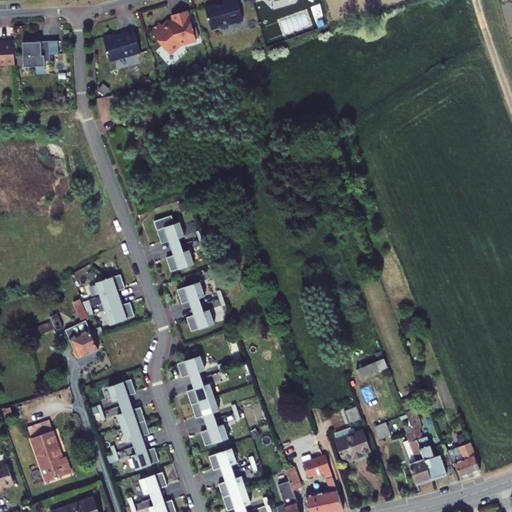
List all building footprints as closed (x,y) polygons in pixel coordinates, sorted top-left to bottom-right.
[(223,0),(224,3),(205,7),(212,29),(218,27),(222,29),(228,27),(230,24),(243,20),(237,0),(223,0)] [(322,8),(324,15),(337,15),(334,5),(322,8)] [(169,52),(173,53),(181,45),(197,41),(188,10),(171,15),(173,20),(168,22),(163,26),(160,23),(152,30),(155,33),(153,35),(169,52)] [(103,37),(111,61),(141,52),(134,29),(122,33),(122,34),(116,36),(115,33),(103,37)] [(0,65),(15,64),(14,41),(1,42),(1,43),(0,43),(0,65)] [(50,41),(23,42),(24,66),(45,65),(45,61),(51,60),(50,41)] [(154,221),(162,243),(170,241),(172,248),(181,245),(179,238),(185,236),(180,222),(175,223),(172,215),(154,221)] [(357,222),(345,228),(347,233),(359,227),(357,222)] [(181,245),(172,248),(174,255),(167,257),(171,271),(194,263),(189,250),(184,251),(181,245)] [(101,296),(104,303),(120,298),(118,291),(125,288),(121,274),(96,282),(101,296)] [(200,282),(177,289),(182,303),(190,301),(192,307),(202,304),(199,297),(205,295),(200,282)] [(120,298),(104,303),(111,324),(135,316),(130,302),(122,305),(120,298)] [(74,302),(83,321),(87,320),(90,318),(81,299),(74,302)] [(83,302),(86,309),(92,307),(89,300),(83,302)] [(202,304),(192,307),(195,314),(187,317),(192,331),(214,323),(210,309),(204,311),(202,304)] [(53,322),(30,330),(33,337),(56,329),(56,331),(64,328),(58,314),(50,317),(53,322)] [(91,330),(87,320),(83,321),(66,329),(75,348),(74,351),(76,356),(79,357),(79,358),(99,348),(91,330)] [(252,328),(241,332),(244,341),(255,337),(252,328)] [(190,375),(192,382),(202,378),(200,371),(205,370),(201,356),(178,363),(183,377),(190,375)] [(384,358),(356,370),(360,379),(388,367),(384,358)] [(187,391),(192,405),(215,397),(210,384),(205,385),(202,378),(192,382),(195,389),(187,391)] [(119,399),(121,406),(131,402),(129,395),(136,393),(131,379),(109,387),(113,401),(119,399)] [(215,397),(192,405),(196,418),(204,416),(206,423),(216,419),(214,412),(219,410),(215,397)] [(412,400),(403,403),(412,426),(425,459),(432,479),(438,477),(440,478),(445,476),(446,474),(448,474),(446,468),(453,466),(452,464),(447,452),(441,454),(434,456),(428,436),(423,438),(418,424),(421,423),(415,409),(416,408),(412,400)] [(118,415),(123,428),(145,420),(141,407),(134,409),(131,402),(121,406),(123,413),(118,415)] [(349,425),(362,420),(357,406),(344,411),(349,425)] [(28,427),(32,438),(54,430),(50,419),(28,427)] [(216,419),(206,423),(208,430),(201,432),(206,446),(229,438),(224,424),(219,426),(216,419)] [(132,440),(135,447),(145,443),(143,436),(150,434),(145,420),(123,428),(127,442),(132,440)] [(375,427),(380,440),(391,435),(386,423),(375,427)] [(410,464),(417,484),(432,479),(425,459),(412,426),(405,429),(409,440),(403,442),(412,463),(410,464)] [(336,441),(343,461),(353,457),(354,459),(363,456),(363,453),(371,450),(364,430),(355,433),(354,429),(351,428),(335,433),(338,440),(336,441)] [(32,438),(47,481),(69,473),(54,430),(32,438)] [(132,455),(137,469),(159,462),(155,448),(147,450),(145,443),(135,447),(137,454),(132,455)] [(438,446),(441,454),(447,452),(447,451),(444,443),(438,446)] [(456,463),(462,477),(481,470),(470,443),(447,451),(447,452),(452,464),(456,463)] [(221,468),(224,475),(234,471),(231,464),(237,462),(232,448),(209,456),(214,470),(221,468)] [(307,496),(310,511),(334,511),(344,510),(326,456),(319,458),(317,452),(302,458),(309,478),(324,472),(326,479),(322,480),(326,492),(307,496)] [(113,454),(108,456),(110,463),(119,460),(117,453),(113,454)] [(3,488),(15,484),(8,464),(0,466),(0,487),(3,487),(3,488)] [(292,487),(294,490),(301,488),(294,467),(286,470),(292,487)] [(234,471),(224,475),(226,482),(219,484),(223,498),(246,490),(242,476),(236,478),(234,471)] [(150,492),(152,499),(163,495),(160,489),(168,486),(163,472),(140,480),(145,494),(150,492)] [(275,507),(276,511),(300,511),(294,490),(292,487),(288,488),(286,482),(278,484),(285,504),(275,507)] [(246,490),(223,498),(228,511),(235,509),(236,511),(247,511),(245,505),(251,503),(246,490)] [(149,508),(150,511),(176,511),(172,500),(165,502),(163,495),(152,499),(155,506),(149,508)] [(50,511),(100,511),(95,496),(50,511)]
